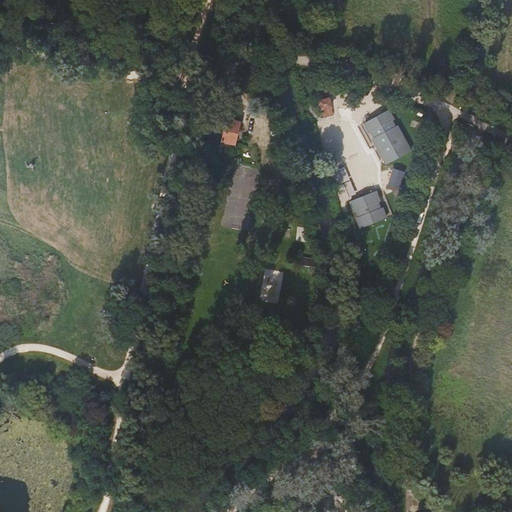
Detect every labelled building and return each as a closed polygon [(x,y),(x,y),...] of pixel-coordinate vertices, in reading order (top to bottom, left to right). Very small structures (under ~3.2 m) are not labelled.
[(317,93),(320,101),(329,98),(327,90),(317,93)] [(320,101),(322,109),(331,107),(329,98),(320,101)] [(333,114),(331,107),(322,109),(324,116),(333,114)] [(372,131),(391,120),(392,120),(387,111),(365,122),(370,132),(372,131)] [(225,126),(222,143),(224,144),(223,148),(234,150),(240,121),(227,118),(219,117),(217,124),(225,126)] [(376,137),(394,127),(391,120),(372,131),(376,137)] [(380,146),(399,136),(401,135),(396,126),(394,127),(376,137),(374,138),(378,148),(380,146)] [(384,153),(403,143),(399,136),(380,146),(384,153)] [(404,142),(403,143),(384,153),(382,154),(387,163),(409,151),(404,142)] [(405,172),(393,168),(388,185),(399,189),(405,172)] [(357,210),(376,202),(379,201),(375,191),(351,200),(355,210),(357,210)] [(359,216),(379,209),(376,202),(357,210),(359,216)] [(292,204),(282,207),(285,218),(295,215),(292,204)] [(381,208),(379,209),(359,216),(357,217),(361,227),(385,218),(381,208)] [(319,260),(297,256),(295,264),(317,267),(319,260)]
